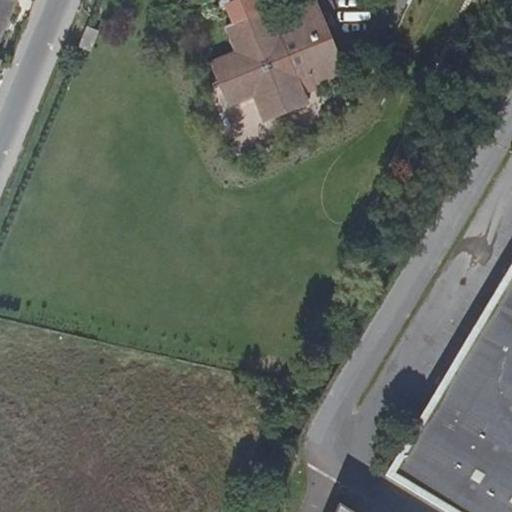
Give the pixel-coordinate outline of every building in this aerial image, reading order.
[(10,0),(0,0),(0,38),(14,1),(10,0)] [(247,19),(241,22),(231,26),(241,52),(215,64),(233,107),(260,96),(271,122),(313,104),(308,92),(320,87),(321,90),(353,77),(322,0),(290,13),(291,15),(280,20),(275,8),(265,12),(258,15),(254,7),(244,11),(247,19)] [(256,0),(236,8),(241,22),(247,19),(244,11),(254,7),(258,15),(265,12),(260,0),(256,0)] [(94,25),(85,46),(96,51),(105,29),(94,25)] [(376,58),(372,49),(358,55),(362,64),(376,58)] [(450,511),(511,511),(511,266),(388,475),(450,511)]
